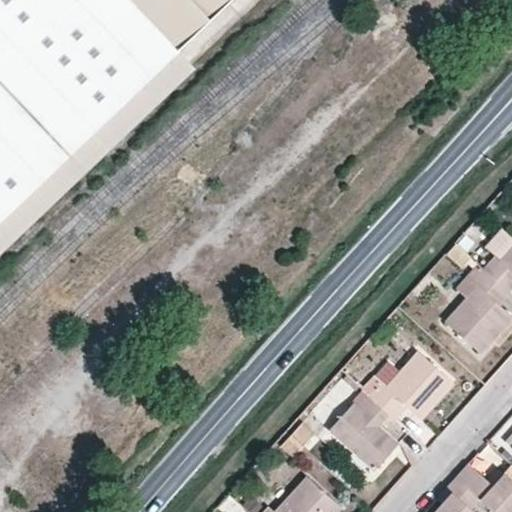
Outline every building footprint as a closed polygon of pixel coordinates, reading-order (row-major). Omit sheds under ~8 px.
[(0,0),(0,217),(168,58),(228,0),(0,0)] [(0,250),(186,76),(168,58),(0,215),(0,250)] [(481,281),(449,316),(481,349),(511,314),(511,313),(492,296),(511,273),(511,246),(501,259),(496,252),(473,275),(481,281)] [(352,403),(328,427),(374,468),(396,441),(377,423),(403,399),(421,415),(453,377),(420,349),(385,387),(379,380),(357,407),(352,403)] [(293,456),(315,432),(302,421),(281,445),(293,456)] [(458,475),(481,497),(497,511),(511,511),(511,477),(505,471),(493,483),(470,462),(458,475)] [(335,511),(340,506),(305,475),(274,510),(270,507),(264,511),(335,511)] [(453,489),(431,511),(476,511),(472,507),(481,497),(458,475),(449,485),(453,489)]
